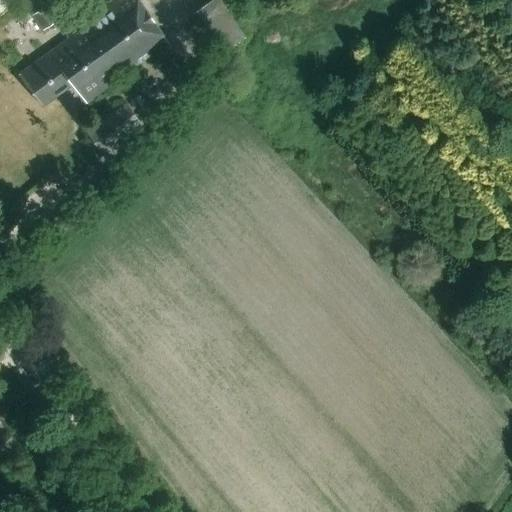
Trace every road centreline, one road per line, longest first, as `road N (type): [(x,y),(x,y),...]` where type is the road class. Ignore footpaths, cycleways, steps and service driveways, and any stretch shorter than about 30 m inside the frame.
road 1 (unknown): [(168,511),(0,288)]
road 2 (residential): [(146,511),(0,316)]
